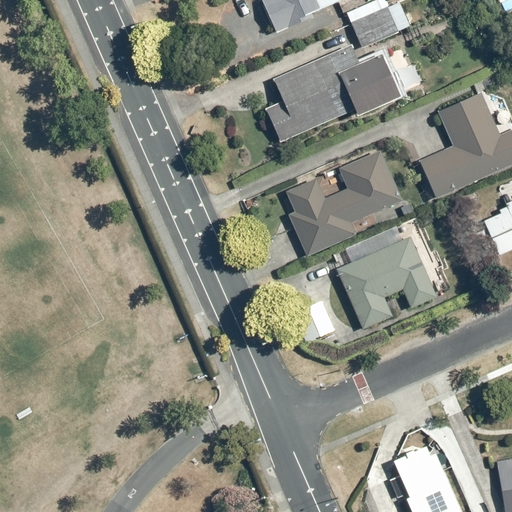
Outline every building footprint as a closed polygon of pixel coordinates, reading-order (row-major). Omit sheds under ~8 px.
[(261,0),(275,33),(343,4),(341,0),(261,0)] [(357,26),(352,28),(361,48),(411,25),(400,2),(390,6),(386,0),(370,0),(350,9),(357,26)] [(410,26),(405,28),(411,43),(440,31),(436,23),(428,27),(425,20),(410,26)] [(265,108),(281,145),(352,113),(356,121),(408,98),(385,47),(357,59),(352,47),(273,82),(281,101),(265,108)] [(452,147),(419,163),(435,200),(511,167),(511,132),(499,137),(481,94),(436,113),(452,147)] [(320,178),(285,194),(293,212),(287,215),(306,257),(354,235),(350,226),(402,203),(380,153),(338,171),(346,189),(329,197),(320,178)] [(511,208),(484,220),(498,255),(511,249),(511,208)] [(408,239),(335,270),(362,329),(392,315),(384,299),(403,291),(411,310),(435,299),(408,239)] [(307,345),(334,329),(319,305),(293,321),(307,345)] [(404,493),(412,511),(464,511),(436,449),(431,451),(426,441),(391,457),(407,492),(404,493)] [(511,511),(511,455),(496,458),(503,511),(511,511)]
